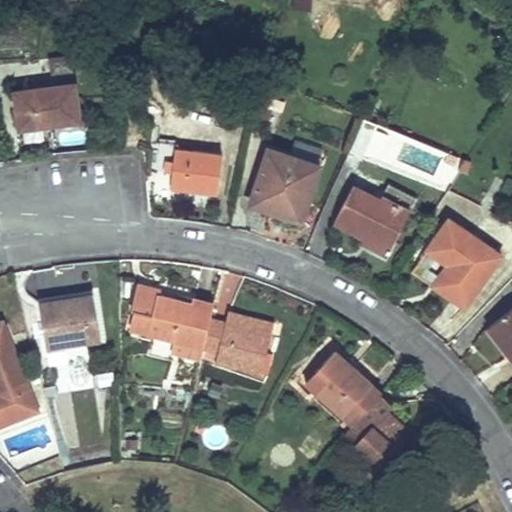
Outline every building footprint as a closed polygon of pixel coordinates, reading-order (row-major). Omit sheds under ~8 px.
[(75,73),(16,81),(22,119),(80,111),(75,73)] [(22,141),(54,141),(54,131),(22,131),(22,141)] [(238,142),(191,134),(185,169),(232,176),(238,142)] [(334,153),(285,138),(266,195),(314,210),(334,153)] [(397,195),(367,181),(348,220),(366,229),(371,224),(382,229),(381,235),(407,249),(429,204),(399,190),(397,195)] [(511,212),(511,183),(493,182),(492,211),(511,212)] [(468,254),(449,280),(482,303),(511,260),(511,242),(466,212),(447,238),(468,254)] [(189,343),(218,348),(224,315),(226,305),(172,295),(174,285),(151,280),(145,308),(147,315),(144,334),(189,343)] [(105,291),(45,307),(54,341),(81,334),(113,327),(105,291)] [(293,318),(248,307),(245,319),(290,330),(293,318)] [(511,332),(511,314),(503,321),(511,332)] [(245,319),(224,315),(218,348),(236,353),(234,361),(281,371),(290,330),(245,319)] [(12,323),(0,328),(0,399),(0,400),(0,435),(52,412),(34,372),(12,323)] [(81,334),(54,341),(56,351),(80,345),(81,334)] [(169,356),(172,341),(155,338),(153,353),(169,356)] [(218,348),(189,343),(186,356),(215,361),(218,348)] [(319,378),(366,422),(360,428),(393,458),(404,468),(431,442),(410,419),(402,426),(394,419),(407,406),(347,349),(319,378)] [(5,439),(11,455),(35,447),(30,431),(5,439)] [(273,449),(276,465),(293,462),(290,446),(273,449)] [(404,468),(393,458),(381,470),(392,481),(404,468)]
